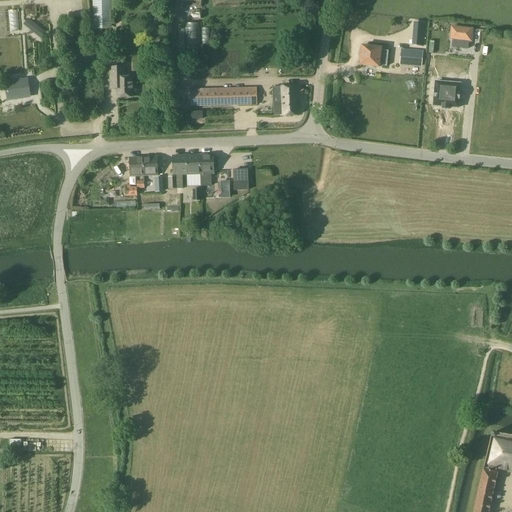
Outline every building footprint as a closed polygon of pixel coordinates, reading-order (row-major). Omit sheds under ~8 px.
[(93,0),(94,23),(94,29),(110,28),(110,22),(109,0),(93,0)] [(10,30),(18,30),(17,10),(9,10),(10,30)] [(29,18),(24,24),(41,39),(46,33),(29,18)] [(414,30),(424,31),(424,23),(415,22),(414,30)] [(199,51),(199,23),(186,23),(185,51),(199,51)] [(473,30),(452,28),(451,39),(453,39),(452,47),(469,49),(469,41),(472,41),(473,30)] [(380,65),(387,66),(389,51),(381,50),(382,48),(363,46),(360,65),(379,67),(380,65)] [(421,66),(422,52),(402,50),(401,64),(421,66)] [(444,66),(431,64),(428,92),(435,92),(434,105),(443,106),(442,108),(450,108),(450,106),(459,107),(461,84),(439,81),(439,74),(443,75),(444,66)] [(133,97),(132,77),(125,77),(125,67),(110,68),(111,89),(118,89),(118,97),(133,97)] [(26,86),(6,87),(7,104),(27,102),(26,86)] [(273,88),(274,116),(297,115),(296,87),(274,88),(273,88)] [(190,90),(191,106),(257,105),(256,88),(190,90)] [(200,155),(186,156),(187,175),(201,175),(200,155)] [(200,155),(201,175),(201,186),(211,185),(211,174),(214,174),(213,155),(200,155)] [(187,175),(186,156),(173,156),(173,177),(168,177),(169,189),(177,189),(177,190),(183,189),(183,175),(187,175)] [(157,157),(143,158),(144,176),(158,176),(157,157)] [(144,176),(143,158),(130,158),(131,177),(144,176)] [(234,170),(235,192),(249,192),(249,170),(234,170)] [(164,191),(163,179),(155,179),(155,192),(164,191)] [(137,196),(137,195),(137,187),(131,188),(131,185),(125,185),(125,197),(137,196)] [(489,511),(499,469),(511,471),(511,441),(495,438),(497,436),(497,434),(495,432),(493,433),(491,434),(491,437),(483,470),(479,485),(473,511),(489,511)] [(3,449),(23,449),(23,436),(3,435),(3,449)]
